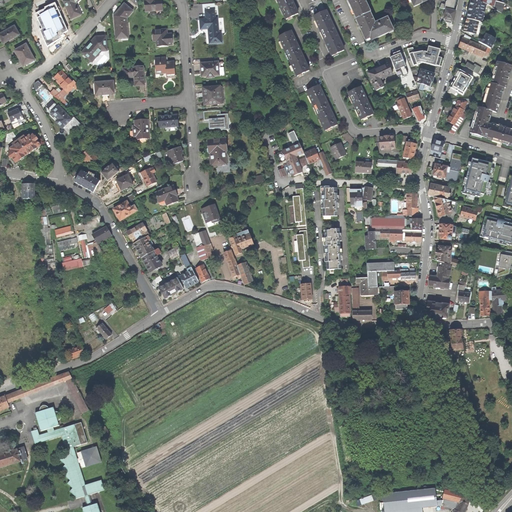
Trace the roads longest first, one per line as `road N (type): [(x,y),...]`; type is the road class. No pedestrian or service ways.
road 1 (residential): [(416,324),(350,326),(225,286),(160,315)]
road 2 (residential): [(416,324),(426,216),(420,163),(430,131)]
road 3 (residential): [(160,315),(96,355),(0,391)]
road 4 (residential): [(160,315),(98,203),(57,183)]
road 5 (residential): [(336,77),(354,131),(430,131)]
road 6 (residential): [(24,86),(112,0)]
